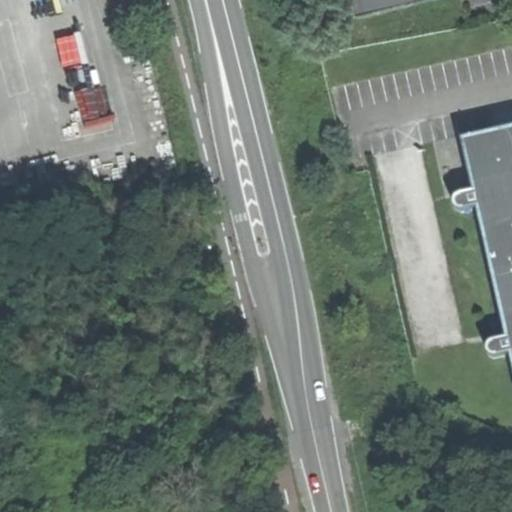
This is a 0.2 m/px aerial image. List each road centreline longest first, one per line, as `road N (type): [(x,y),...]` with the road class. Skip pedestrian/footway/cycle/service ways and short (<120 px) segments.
road 1 (secondary): [(209,0),(221,116),(260,278),(292,308)]
road 2 (secondary): [(292,308),(217,0)]
road 3 (secondary): [(333,511),(292,308)]
